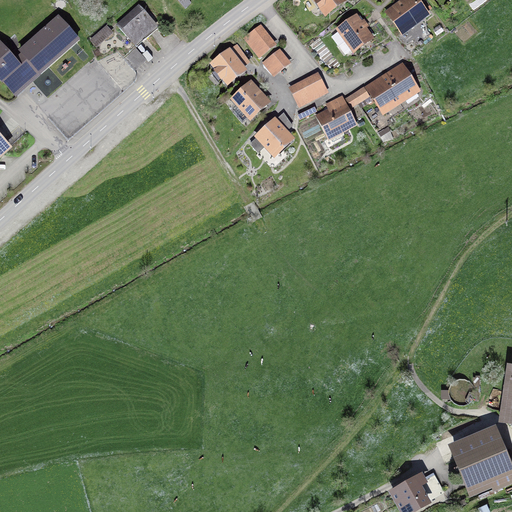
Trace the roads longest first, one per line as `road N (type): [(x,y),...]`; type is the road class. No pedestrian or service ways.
road 1 (tertiary): [(0,219),(257,0)]
road 2 (track): [(511,217),(479,239),(444,282),(406,357),(441,409),(482,416),(511,440)]
road 3 (unknown): [(271,0),(336,87),(353,85),(394,54),(393,38),(368,0)]
road 4 (track): [(488,423),(444,446),(421,472),(339,511)]
